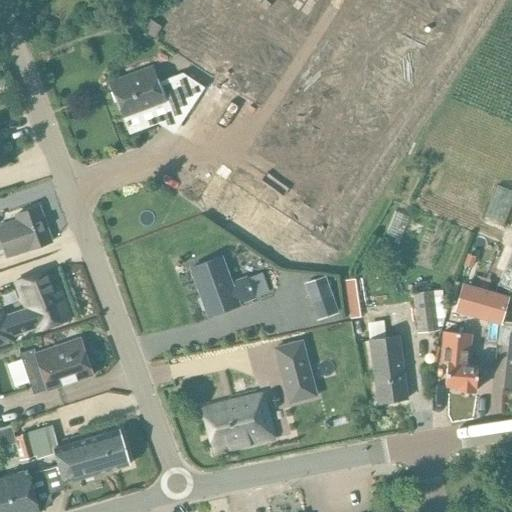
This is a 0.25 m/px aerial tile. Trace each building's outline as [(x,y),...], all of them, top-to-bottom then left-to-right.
[(292,1),(290,0),(237,0),(237,1),(277,25),(292,1)] [(465,1),(460,0),(421,0),(419,6),(459,19),(465,1)] [(459,19),(419,6),(413,26),(451,40),(459,19)] [(229,75),(250,41),(199,9),(178,42),(229,75)] [(182,124),(193,108),(204,87),(183,74),(158,83),(152,68),(117,81),(119,88),(112,90),(122,117),(162,101),(167,114),(181,123),(182,124)] [(376,118),(363,141),(396,155),(411,121),(418,124),(423,113),(382,94),(372,117),(376,118)] [(511,189),(499,185),(486,216),(504,223),(511,202),(511,189)] [(0,227),(0,235),(8,257),(51,242),(39,208),(16,216),(18,221),(0,227)] [(504,386),(511,387),(511,242),(510,248),(511,248),(511,249),(511,250),(511,249),(511,251),(497,285),(511,291),(511,323),(500,321),(497,345),(509,346),(504,386)] [(191,268),(208,316),(254,299),(246,278),(231,284),(221,257),(191,268)] [(13,337),(34,330),(35,333),(70,320),(51,269),(16,282),(26,309),(5,316),(4,312),(0,313),(0,346),(14,341),(13,337)] [(336,312),(324,277),(305,284),(317,319),(336,312)] [(346,279),(352,317),(361,316),(356,277),(346,279)] [(506,297),(463,284),(456,311),(499,323),(506,297)] [(412,294),(417,334),(438,331),(433,291),(412,294)] [(368,323),(370,337),(385,335),(384,321),(368,323)] [(444,332),(441,363),(447,364),(445,385),(456,387),(456,391),(474,393),(474,388),(476,388),(477,371),(478,366),(467,365),(470,335),(444,332)] [(369,341),(378,403),(407,399),(399,337),(369,341)] [(312,382),(301,340),(274,347),(285,389),(312,382)] [(20,354),(34,395),(47,390),(47,391),(93,375),(82,344),(65,350),(63,344),(35,354),(34,349),(20,354)] [(214,453),(273,439),(262,393),(200,408),(214,453)] [(0,479),(0,511),(39,511),(38,505),(52,501),(50,494),(64,490),(63,484),(129,465),(118,430),(57,448),(52,426),(13,438),(20,461),(36,457),(37,460),(55,454),(58,466),(28,474),(27,471),(0,479)]
